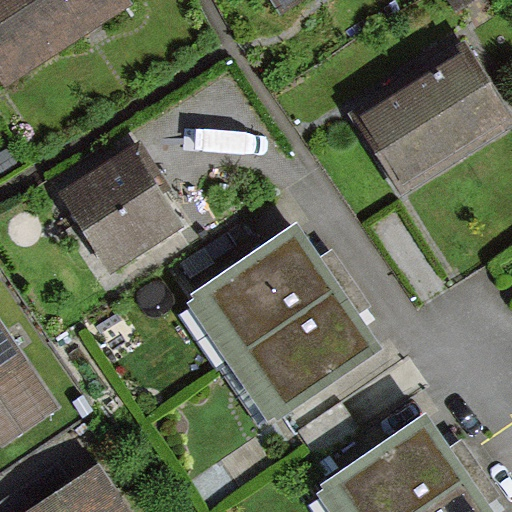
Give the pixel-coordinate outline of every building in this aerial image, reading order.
[(126,0),(0,0),(0,38),(23,71),(126,0)] [(511,122),(511,114),(472,51),(364,118),(407,187),(511,122)] [(142,145),(75,190),(125,264),(191,219),(172,191),(142,145)] [(296,236),(201,301),(242,359),(336,295),(296,236)] [(336,295),(242,359),(282,418),(376,353),(336,295)] [(57,406),(0,324),(0,428),(9,441),(57,406)] [(425,511),(466,485),(426,427),(330,492),(343,511),(425,511)] [(135,511),(104,468),(42,511),(135,511)] [(484,511),(466,485),(425,511),(484,511)]
